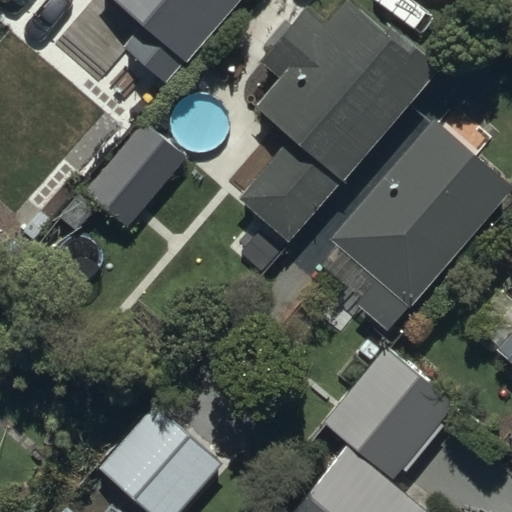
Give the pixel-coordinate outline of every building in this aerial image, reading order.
[(117,0),(124,5),(107,26),(130,45),(124,51),(165,85),(185,60),(191,64),(244,0),(117,0)] [(352,4),(256,107),(288,137),(239,190),(289,236),(441,73),(391,26),(384,34),(352,4)] [(511,191),(511,184),(430,120),(332,243),(376,278),(356,302),(397,335),(511,191)] [(186,159),(144,122),(83,192),(125,229),(186,159)] [(511,333),(494,355),(511,369),(511,333)] [(346,445),(289,511),(433,511),(394,479),(453,410),(383,351),(321,424),(346,445)] [(152,511),(180,511),(223,463),(155,405),(101,468),(152,511)]
